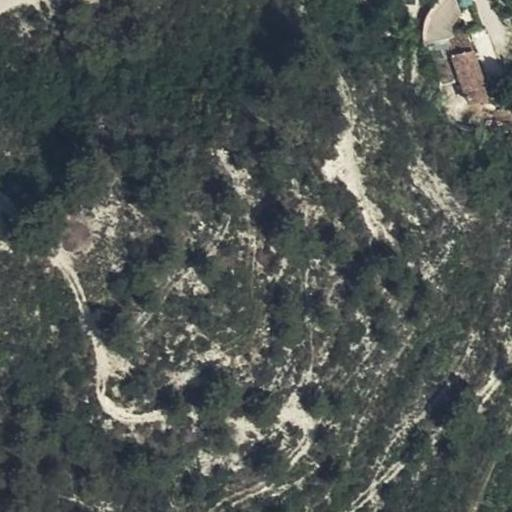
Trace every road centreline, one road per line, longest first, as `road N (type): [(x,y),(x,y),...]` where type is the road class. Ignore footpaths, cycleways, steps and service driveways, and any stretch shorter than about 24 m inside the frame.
road 1 (track): [(0,241),(34,241),(64,262),(99,341),(116,410),(299,418),(298,456),(220,511)]
road 2 (track): [(354,511),(511,367)]
